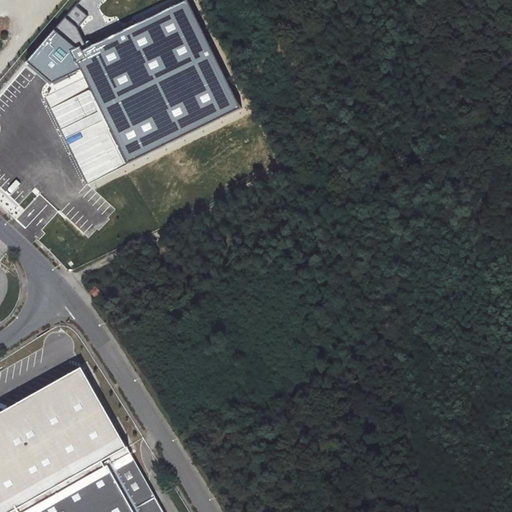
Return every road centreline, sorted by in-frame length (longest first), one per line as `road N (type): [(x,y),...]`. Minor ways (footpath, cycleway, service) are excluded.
road 1 (track): [(297,166),(65,293)]
road 2 (unclassified): [(208,511),(65,293)]
